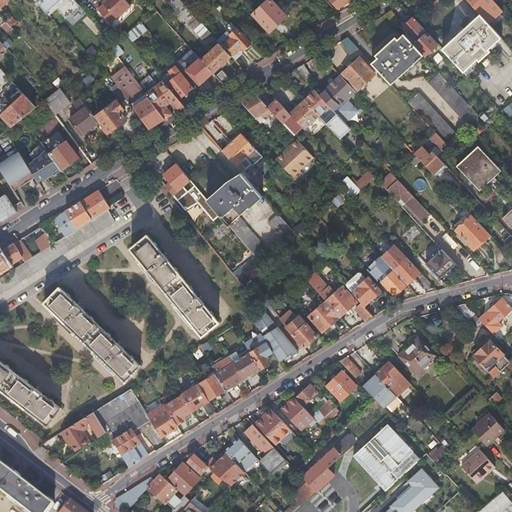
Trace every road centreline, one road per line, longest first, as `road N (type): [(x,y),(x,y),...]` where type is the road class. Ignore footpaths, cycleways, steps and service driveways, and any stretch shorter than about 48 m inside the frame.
road 1 (residential): [(507,279),(401,308),(91,504)]
road 2 (tertiary): [(0,236),(379,0)]
